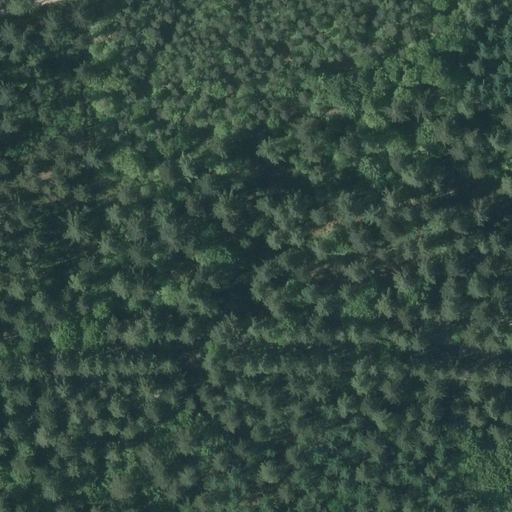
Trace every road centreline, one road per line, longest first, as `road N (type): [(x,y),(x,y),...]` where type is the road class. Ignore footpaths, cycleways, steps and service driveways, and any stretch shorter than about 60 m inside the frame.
road 1 (secondary): [(511,357),(190,340),(0,350)]
road 2 (track): [(458,85),(439,348)]
road 3 (track): [(179,511),(190,340)]
